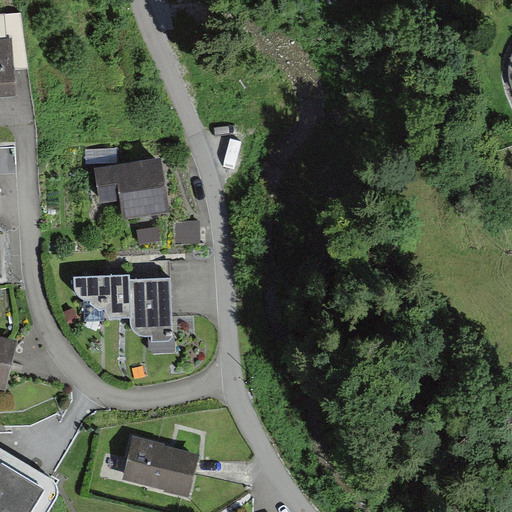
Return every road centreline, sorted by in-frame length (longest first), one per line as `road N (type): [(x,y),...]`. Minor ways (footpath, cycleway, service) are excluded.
road 1 (residential): [(232,379),(123,401),(99,393),(73,368),(41,317),(23,120)]
road 2 (residential): [(232,379),(220,221),(202,153),(138,0)]
road 3 (residential): [(302,511),(257,444),(232,379)]
